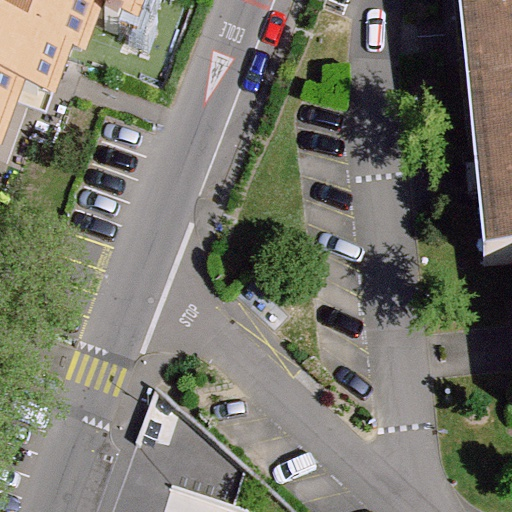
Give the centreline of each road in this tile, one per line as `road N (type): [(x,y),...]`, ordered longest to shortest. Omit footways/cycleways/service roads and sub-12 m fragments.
road 1 (residential): [(410,511),(383,177),(388,0)]
road 2 (residential): [(398,511),(143,264)]
road 3 (residential): [(248,0),(143,264)]
road 4 (residential): [(143,264),(54,511)]
